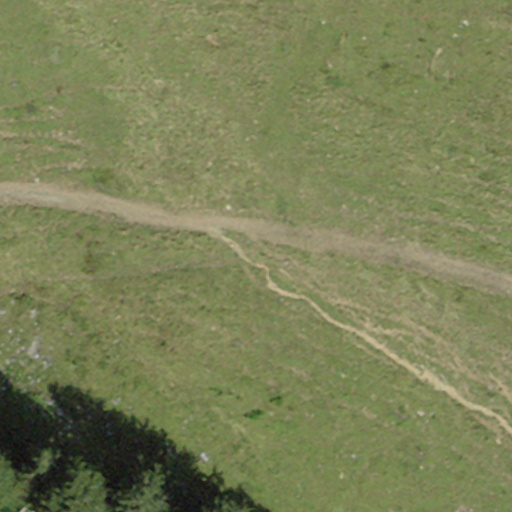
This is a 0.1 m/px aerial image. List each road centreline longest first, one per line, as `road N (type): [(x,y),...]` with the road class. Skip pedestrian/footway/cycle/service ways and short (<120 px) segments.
road 1 (track): [(511,285),(321,235),(214,219)]
road 2 (track): [(214,219),(144,214),(94,198),(0,193)]
